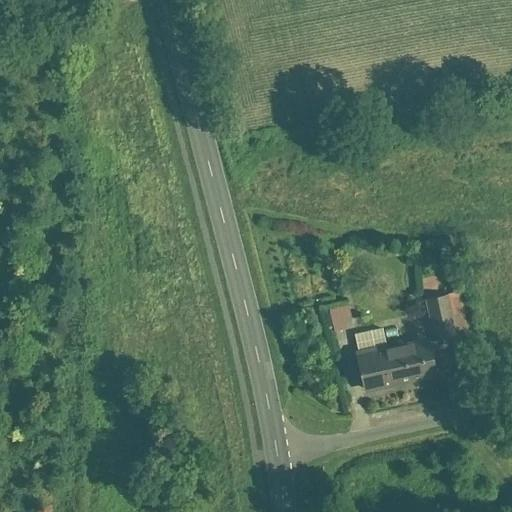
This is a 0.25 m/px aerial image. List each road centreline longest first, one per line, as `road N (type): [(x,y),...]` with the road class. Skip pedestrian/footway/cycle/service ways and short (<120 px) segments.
road 1 (tertiary): [(277,457),(158,0)]
road 2 (residential): [(511,419),(277,457)]
